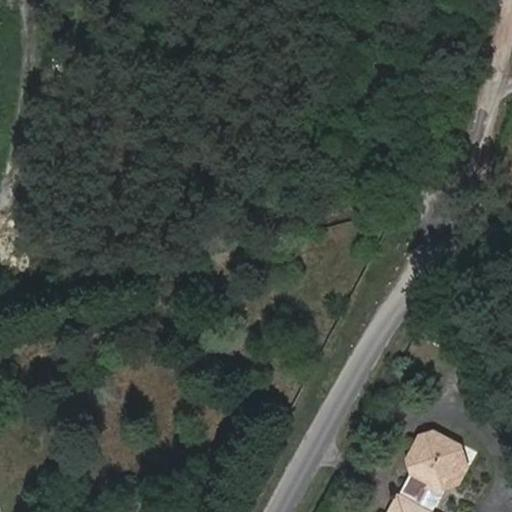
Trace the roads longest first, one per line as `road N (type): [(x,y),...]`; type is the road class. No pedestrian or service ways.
road 1 (unclassified): [(303,511),(411,328),(480,247),(511,233)]
road 2 (unknown): [(459,271),(470,165),(511,17)]
